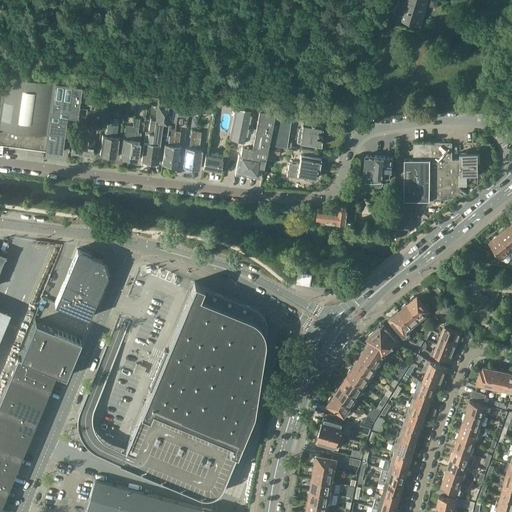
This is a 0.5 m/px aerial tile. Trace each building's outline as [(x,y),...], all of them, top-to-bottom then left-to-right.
[(419,25),(425,4),(426,0),(401,0),(396,18),(419,25)] [(5,76),(0,111),(0,143),(18,145),(20,131),(31,132),(29,147),(46,149),(55,82),(5,76)] [(46,149),(62,152),(63,142),(66,121),(67,115),(72,116),(71,125),(72,125),(73,116),(78,86),(55,82),(46,149)] [(78,86),(73,116),(78,117),(86,118),(102,121),(105,96),(107,90),(82,86),(82,87),(78,86)] [(107,90),(105,96),(117,97),(118,91),(107,89),(107,90)] [(126,100),(126,103),(130,104),(130,100),(137,101),(138,95),(138,94),(127,92),(126,99),(126,100)] [(137,104),(139,104),(147,105),(148,103),(148,96),(138,95),(137,101),(137,104)] [(148,96),(148,103),(157,105),(158,98),(148,96)] [(157,105),(156,115),(164,116),(161,134),(167,135),(168,128),(175,129),(177,114),(179,100),(158,98),(157,105)] [(179,100),(177,114),(188,116),(190,101),(189,101),(179,100)] [(234,111),(229,137),(243,140),(242,144),(252,145),(254,136),(250,135),(251,127),(248,126),(251,109),(235,107),(234,111)] [(252,145),(247,173),(258,175),(259,166),(264,167),(268,144),(275,112),(258,110),(255,128),(251,127),(250,135),(254,136),(252,145)] [(276,112),(268,144),(291,147),(291,142),(287,141),(291,117),(292,114),(278,112),(276,112)] [(155,121),(150,161),(152,162),(152,163),(155,163),(156,162),(157,162),(161,134),(164,116),(156,115),(155,121)] [(73,138),(71,152),(73,153),(74,154),(77,154),(79,153),(82,154),(86,121),(87,120),(85,120),(86,118),(78,117),(77,125),(81,125),(81,127),(80,131),(79,138),(73,138)] [(103,135),(100,154),(101,154),(102,156),(105,156),(106,155),(108,155),(113,123),(112,123),(113,120),(108,119),(108,122),(107,122),(106,135),(103,135)] [(146,132),(142,160),(143,160),(144,162),(147,162),(148,161),(150,161),(155,121),(150,120),(148,133),(146,132)] [(86,121),(82,154),(86,154),(86,155),(90,156),(91,155),(93,155),(95,141),(88,140),(90,128),(93,129),(94,123),(91,122),(86,121)] [(303,122),(300,142),(315,144),(315,145),(316,145),(321,145),(322,136),(318,136),(318,134),(319,131),(320,131),(322,129),(322,127),(321,125),(320,124),(303,122)] [(113,123),(108,155),(110,155),(110,157),(114,158),(115,156),(116,156),(119,137),(116,137),(117,124),(113,123)] [(123,138),(120,157),(122,157),(123,159),(125,159),(127,158),(129,158),(133,126),(128,125),(125,125),(123,138)] [(133,126),(129,158),(131,159),(131,160),(134,160),(136,159),(137,159),(140,140),(141,133),(138,132),(138,127),(133,126)] [(168,128),(167,135),(168,135),(170,136),(169,137),(168,140),(169,140),(173,141),(175,129),(168,128)] [(186,147),(183,166),(185,166),(185,167),(189,167),(191,167),(195,141),(196,131),(191,130),(189,147),(186,147)] [(195,141),(191,167),(193,167),(194,168),(197,169),(198,168),(200,168),(202,149),(199,149),(201,131),(196,131),(195,141)] [(165,144),(162,163),(164,163),(165,164),(168,165),(169,164),(170,164),(173,145),(173,141),(169,140),(168,144),(165,144)] [(173,145),(170,164),(172,164),(171,166),(178,167),(178,165),(179,165),(182,146),(178,146),(179,142),(174,141),(173,141),(173,145)] [(413,159),(405,158),(404,199),(430,200),(431,142),(414,142),(413,159)] [(460,174),(460,160),(452,160),(452,142),(431,142),(430,200),(439,200),(444,199),(444,200),(460,197),(460,188),(460,174)] [(242,144),(237,171),(247,173),(252,145),(242,144)] [(270,145),(269,153),(279,154),(280,147),(270,145)] [(206,152),(203,168),(220,172),(223,156),(217,155),(213,154),(206,152)] [(460,156),(460,160),(460,174),(478,174),(478,152),(460,152),(460,156)] [(289,162),(287,176),(299,178),(299,175),(316,178),(318,167),(319,167),(321,158),(301,155),(299,164),(289,162)] [(364,184),(368,184),(374,183),(375,184),(377,186),(380,186),(383,184),(384,181),(384,177),(391,177),(392,170),(393,163),(392,163),(393,157),(385,157),(385,156),(376,155),(376,156),(366,155),(364,184)] [(349,204),(339,203),(337,210),(319,208),(317,219),(336,221),(336,222),(346,223),(349,204)] [(392,207),(388,232),(390,232),(389,237),(401,238),(402,234),(402,228),(406,228),(409,210),(392,207)] [(504,226),(499,231),(500,233),(499,233),(511,247),(511,228),(509,225),(505,228),(504,226)] [(511,247),(499,233),(489,241),(490,243),(491,243),(490,245),(492,248),(495,248),(497,251),(496,253),(499,256),(501,255),(502,257),(508,252),(509,254),(511,256),(511,255),(511,247)] [(104,259),(99,258),(100,256),(78,246),(55,303),(89,317),(107,272),(104,259)] [(296,285),(297,285),(310,288),(312,275),(298,272),(296,285)] [(165,352),(168,353),(156,382),(153,381),(139,415),(119,461),(199,494),(200,495),(202,495),(203,495),(205,495),(207,495),(208,495),(210,495),(211,495),(212,494),(214,493),(216,492),(218,491),(219,489),(220,488),(222,486),(223,485),(223,484),(235,455),(254,410),(263,350),(267,329),(267,327),(267,324),(266,321),(266,319),(265,318),(264,316),(264,315),(263,314),(262,313),(261,311),(260,310),(258,308),(256,307),(254,306),(194,281),(165,352)] [(411,301),(408,303),(412,308),(412,309),(414,311),(415,311),(420,318),(429,310),(422,302),(417,296),(416,297),(415,296),(413,296),(410,298),(411,300),(411,301)] [(412,325),(420,318),(415,311),(414,311),(412,309),(412,308),(408,303),(407,304),(405,304),(402,306),(402,308),(399,311),(403,315),(403,316),(405,319),(406,318),(412,325)] [(442,306),(436,311),(443,319),(451,313),(449,305),(442,306)] [(389,318),(399,331),(406,338),(410,335),(408,333),(410,332),(409,331),(413,327),(412,325),(406,318),(405,319),(403,316),(403,315),(399,311),(398,312),(397,311),(392,315),(393,316),(391,318),(391,317),(389,318)] [(441,329),(439,334),(457,341),(461,331),(457,330),(460,324),(452,321),(452,320),(452,319),(451,313),(443,319),(446,322),(443,330),(441,329)] [(35,320),(20,357),(56,372),(66,376),(72,362),(71,362),(78,344),(76,338),(53,329),(54,328),(35,320)] [(378,327),(373,331),(388,349),(397,341),(390,332),(383,325),(379,328),(378,327)] [(368,345),(382,358),(385,353),(384,352),(388,349),(373,331),(369,335),(369,336),(368,338),(370,341),(368,345)] [(439,334),(437,338),(439,339),(438,343),(454,350),(457,341),(439,334)] [(434,348),(432,353),(450,360),(454,350),(438,343),(436,349),(434,348)] [(369,362),(376,367),(382,358),(368,345),(364,350),(362,350),(360,353),(361,355),(360,356),(366,360),(367,360),(369,361),(369,362)] [(363,372),(370,376),(376,367),(369,362),(369,361),(367,360),(366,360),(360,356),(358,359),(356,360),(354,363),(355,364),(354,366),(360,369),(361,369),(363,370),(363,372)] [(11,374),(49,390),(49,389),(56,372),(20,357),(20,358),(18,357),(11,374)] [(427,359),(423,369),(426,371),(443,377),(446,367),(428,360),(427,359)] [(403,364),(399,369),(403,372),(409,363),(405,360),(403,364)] [(357,381),(364,385),(370,376),(363,372),(363,370),(361,369),(360,369),(354,366),(352,369),(350,369),(348,372),(348,374),(348,375),(353,379),(354,379),(357,380),(357,381)] [(479,369),(476,386),(481,387),(482,384),(487,386),(491,368),(483,367),(483,370),(479,369)] [(491,368),(487,386),(493,387),(492,389),(497,390),(501,371),(491,368)] [(426,371),(423,380),(436,385),(435,385),(439,387),(443,377),(426,371)] [(501,371),(497,390),(506,392),(509,380),(511,373),(501,371)] [(11,374),(4,391),(42,406),(49,390),(11,374)] [(350,391),(357,395),(364,385),(357,381),(357,380),(354,379),(353,379),(348,375),(345,378),(344,379),(341,382),(342,384),(341,385),(347,388),(348,388),(351,390),(350,391)] [(415,377),(413,382),(417,383),(415,388),(432,395),(435,386),(435,385),(436,385),(423,380),(418,378),(415,377)] [(344,400),(351,405),(357,395),(350,391),(351,390),(348,388),(347,388),(341,385),(339,388),(337,388),(335,391),(336,393),(335,394),(341,398),(342,398),(344,399),(344,400)] [(411,392),(410,397),(429,403),(432,395),(415,388),(413,393),(411,392)] [(485,394),(475,391),(472,390),(470,395),(483,400),(485,394)] [(4,391),(0,399),(0,408),(35,423),(42,406),(4,391)] [(328,404),(330,405),(344,415),(351,405),(344,400),(344,399),(342,398),(341,398),(335,394),(333,398),(332,397),(330,397),(328,401),(329,402),(329,403),(328,404)] [(410,397),(409,401),(410,401),(409,407),(426,413),(429,403),(410,397)] [(468,403),(466,409),(467,409),(467,410),(485,417),(487,411),(491,412),(492,408),(488,406),(470,400),(469,403),(468,403)] [(367,414),(375,419),(380,410),(373,405),(367,414)] [(407,406),(403,415),(422,422),(426,413),(409,407),(407,406)] [(35,424),(35,423),(0,408),(0,428),(28,440),(35,424)] [(501,408),(500,410),(499,414),(505,416),(508,410),(501,408)] [(464,413),(462,419),(482,426),(484,420),(485,421),(487,417),(485,417),(467,410),(465,414),(464,413)] [(375,419),(367,414),(364,420),(362,419),(362,420),(360,425),(361,426),(370,429),(372,423),(375,419)] [(403,415),(402,419),(404,420),(402,425),(419,431),(422,422),(403,415)] [(386,419),(379,416),(375,422),(373,429),(383,432),(384,429),(383,425),(386,419)] [(319,429),(342,437),(346,425),(333,421),(324,418),(322,423),(321,423),(319,429)] [(461,425),(460,429),(482,437),(484,431),(480,430),(482,426),(462,419),(460,425),(461,425)] [(402,425),(398,438),(414,443),(415,441),(416,437),(417,437),(419,431),(402,425)] [(370,429),(361,426),(359,431),(368,434),(370,429)] [(0,428),(0,447),(21,457),(21,456),(28,440),(0,428)] [(316,441),(326,444),(338,448),(342,437),(319,429),(317,435),(318,436),(316,441)] [(458,432),(456,438),(475,445),(477,439),(481,441),(482,437),(460,429),(459,433),(458,432)] [(455,444),(454,448),(472,454),(475,445),(456,438),(454,444),(455,444)] [(393,443),(391,450),(394,451),(411,456),(413,450),(412,450),(413,445),(397,440),(395,440),(394,444),(393,443)] [(21,457),(0,447),(0,467),(14,473),(21,457)] [(353,448),(351,455),(361,457),(363,450),(353,448)] [(452,451),(450,457),(469,464),(473,465),(476,456),(472,454),(454,448),(453,452),(452,451)] [(314,457),(314,461),(315,462),(316,462),(315,466),(322,468),(326,469),(326,468),(335,470),(337,459),(338,459),(339,455),(339,454),(327,451),(326,456),(317,455),(317,456),(316,456),(314,457)] [(391,454),(390,459),(408,465),(411,456),(394,451),(393,455),(391,454)] [(350,462),(360,465),(361,459),(351,456),(350,462)] [(449,463),(448,467),(466,473),(469,464),(450,457),(448,463),(449,463)] [(385,458),(382,468),(388,470),(406,475),(408,465),(390,459),(385,458)] [(313,468),(313,472),(314,474),(313,478),(320,479),(320,480),(324,481),(324,480),(333,481),(335,470),(326,468),(326,469),(322,468),(315,466),(315,467),(313,468)] [(0,467),(0,487),(7,490),(8,490),(7,490),(14,473),(0,467)] [(445,470),(443,476),(463,482),(466,473),(448,467),(446,471),(445,470)] [(382,468),(380,478),(403,484),(406,475),(388,470),(382,468)] [(501,478),(499,484),(502,484),(511,487),(511,476),(506,475),(505,480),(501,478)] [(442,482),(441,486),(459,492),(463,493),(464,489),(461,488),(463,482),(443,476),(442,482)] [(111,511),(119,485),(94,478),(84,511),(111,511)] [(311,480),(311,484),(312,485),(311,489),(318,490),(318,491),(321,492),(322,491),(331,493),(334,493),(336,482),(333,481),(324,480),(324,481),(320,480),(320,479),(313,478),(313,479),(311,480)] [(380,478),(378,482),(384,484),(383,489),(400,494),(403,484),(380,478)] [(511,487),(502,484),(500,489),(502,490),(502,492),(501,495),(508,497),(511,497),(511,487)] [(111,511),(142,511),(148,493),(119,485),(111,511)] [(348,485),(346,495),(353,497),(355,486),(348,485)] [(476,499),(480,488),(476,486),(471,498),(476,499)] [(309,492),(309,495),(310,496),(309,500),(316,501),(316,502),(319,503),(320,502),(329,504),(332,504),(334,493),(331,493),(322,491),(321,492),(318,491),(318,490),(311,489),(311,491),(309,492)] [(376,492),(374,496),(375,497),(380,498),(397,503),(400,494),(383,489),(382,493),(376,492)] [(142,511),(175,511),(178,502),(148,493),(142,511)] [(497,499),(496,504),(504,506),(511,508),(511,497),(508,497),(501,495),(500,499),(497,499)] [(436,506),(455,509),(456,504),(460,505),(461,500),(439,496),(438,500),(436,506)] [(375,497),(373,507),(390,511),(394,511),(397,503),(380,498),(375,497)] [(307,503),(306,506),(308,508),(307,511),(327,511),(329,504),(320,502),(319,503),(316,502),(316,501),(309,500),(309,502),(307,503)] [(175,511),(208,511),(208,509),(203,508),(178,502),(175,511)]
